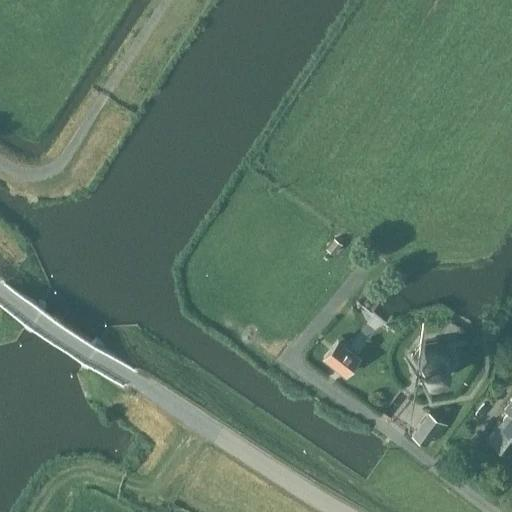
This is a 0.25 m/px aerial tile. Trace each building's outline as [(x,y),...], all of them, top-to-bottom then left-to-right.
[(333,252),(340,244),(334,239),(327,247),(333,252)] [(443,377),(451,365),(449,348),(437,339),(420,343),(411,356),(414,371),(427,379),(443,377)] [(343,374),(357,356),(337,340),(323,358),(343,374)] [(511,396),(503,409),(507,412),(489,436),(509,451),(511,447),(511,396)] [(436,435),(442,426),(426,414),(411,435),(425,444),(433,433),(436,435)]
